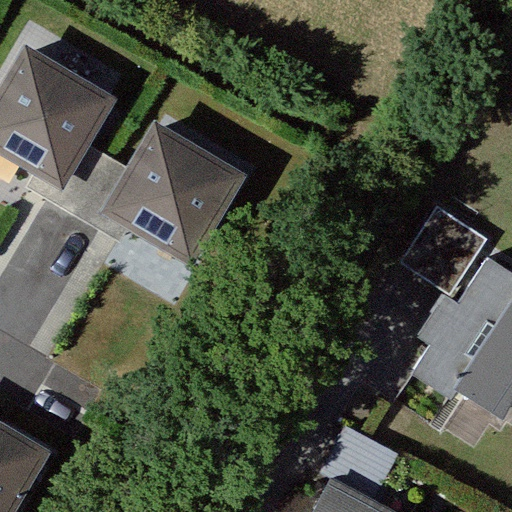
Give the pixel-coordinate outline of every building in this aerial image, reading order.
[(139,91),(33,27),(0,83),(0,135),(83,185),(139,91)] [(273,168),(167,105),(111,199),(217,262),(273,168)] [(511,252),(498,243),(417,364),(511,426),(511,252)] [(34,511),(73,448),(0,404),(0,511),(34,511)] [(437,511),(343,465),(318,511),(437,511)]
